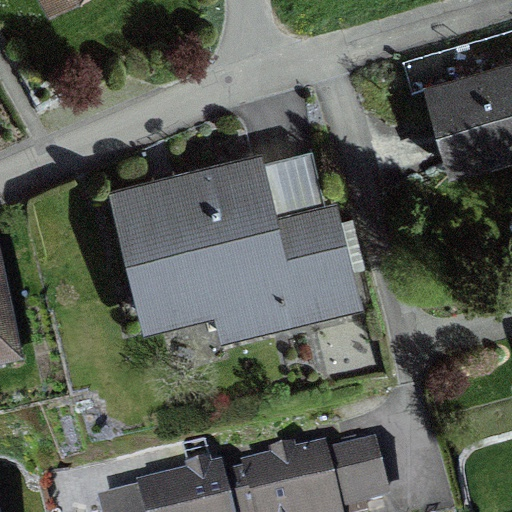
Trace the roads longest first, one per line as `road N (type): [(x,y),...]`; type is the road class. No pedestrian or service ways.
road 1 (residential): [(0,196),(260,70)]
road 2 (residential): [(260,70),(493,0)]
